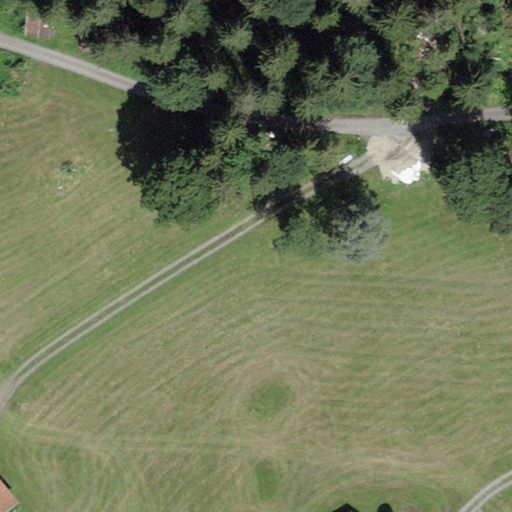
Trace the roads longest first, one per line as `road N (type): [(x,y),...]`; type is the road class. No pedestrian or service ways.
road 1 (track): [(0,41),(254,128),(325,137),(511,117)]
road 2 (track): [(0,406),(42,359),(175,271),(359,166),(396,130)]
